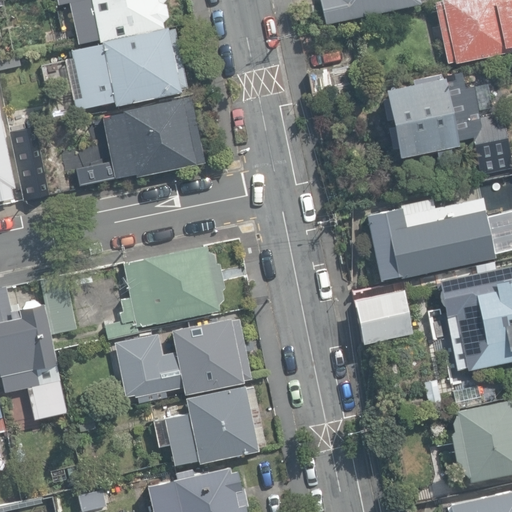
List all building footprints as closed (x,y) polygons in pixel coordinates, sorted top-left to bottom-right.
[(102,40),(164,27),(163,21),(169,16),(166,2),(162,1),(163,0),(69,0),(75,28),(97,24),(100,40),(102,40)] [(319,0),(324,23),(421,3),(420,0),(319,0)] [(434,2),(446,62),(511,48),(511,0),(441,0),(434,2)] [(168,26),(164,27),(102,40),(102,42),(71,49),(81,96),(74,97),(77,110),(115,102),(116,105),(181,91),(181,88),(187,86),(174,27),(169,29),(168,26)] [(0,69),(22,65),(20,53),(0,57),(0,69)] [(307,72),(312,97),(364,87),(358,61),(307,72)] [(472,136),(479,174),(511,167),(511,166),(501,111),(479,115),(478,107),(473,108),(468,86),(464,87),(461,70),(442,74),(442,71),(412,77),(413,82),(385,87),(398,155),(434,149),(436,157),(451,154),(449,145),(458,143),(457,139),(472,136)] [(76,167),(80,187),(205,161),(191,95),(124,109),(124,112),(103,116),(109,147),(105,148),(108,160),(76,167)] [(0,199),(13,197),(11,187),(15,186),(0,112),(0,199)] [(9,130),(24,200),(49,195),(34,124),(9,130)] [(366,213),(380,279),(494,255),(482,197),(403,213),(402,206),(366,213)] [(104,324),(107,337),(139,330),(138,324),(219,308),(218,302),(223,298),(222,288),(224,285),(219,262),(216,260),(215,251),(208,248),(207,244),(144,256),(144,258),(124,262),(130,296),(121,297),(123,310),(120,311),(122,320),(104,324)] [(455,314),(465,369),(511,359),(511,264),(496,267),(494,260),(475,263),(477,271),(438,278),(445,316),(455,314)] [(43,280),(55,333),(76,328),(64,275),(43,280)] [(32,385),(39,415),(67,408),(44,303),(40,304),(35,298),(26,301),(23,307),(18,307),(19,309),(12,310),(7,285),(0,286),(0,369),(5,391),(32,385)] [(414,331),(405,289),(351,301),(360,343),(414,331)] [(230,319),(230,316),(172,328),(176,352),(161,355),(157,333),(116,342),(126,395),(134,393),(135,395),(183,385),(184,393),(244,381),(243,379),(251,378),(238,317),(230,319)] [(75,357),(90,354),(88,342),(73,346),(75,357)] [(245,387),(245,385),(185,397),(188,412),(153,419),(158,446),(170,444),(174,464),(198,459),(199,462),(259,450),(258,446),(265,445),(253,385),(245,387)] [(467,475),(468,479),(511,470),(511,400),(511,397),(455,408),(456,412),(454,413),(451,421),(453,429),(449,433),(454,459),(459,462),(459,469),(467,475)] [(28,463),(25,448),(11,451),(15,466),(28,463)] [(80,463),(85,484),(117,477),(112,456),(80,463)] [(176,477),(147,484),(154,511),(247,511),(237,468),(230,470),(228,465),(194,473),(192,467),(174,471),(176,477)] [(70,483),(81,480),(78,466),(67,468),(70,483)] [(0,473),(0,504),(21,500),(15,470),(0,473)] [(511,511),(511,486),(446,502),(448,511),(511,511)] [(79,511),(105,505),(101,487),(75,493),(79,511)]
